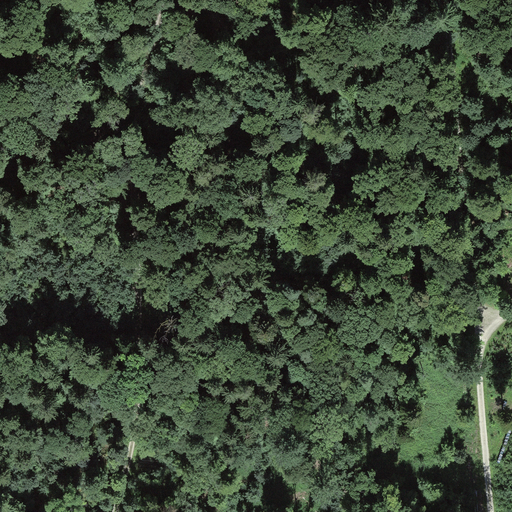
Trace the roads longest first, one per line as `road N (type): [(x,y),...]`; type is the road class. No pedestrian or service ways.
road 1 (track): [(167,0),(133,160),(140,369),(114,511)]
road 2 (track): [(359,0),(358,167),(340,445),(355,511)]
road 3 (track): [(0,309),(44,225),(66,226),(136,293),(182,369),(214,397),(284,418),(346,485)]
road 4 (track): [(511,312),(477,322),(445,0)]
road 5 (track): [(477,322),(490,511)]
